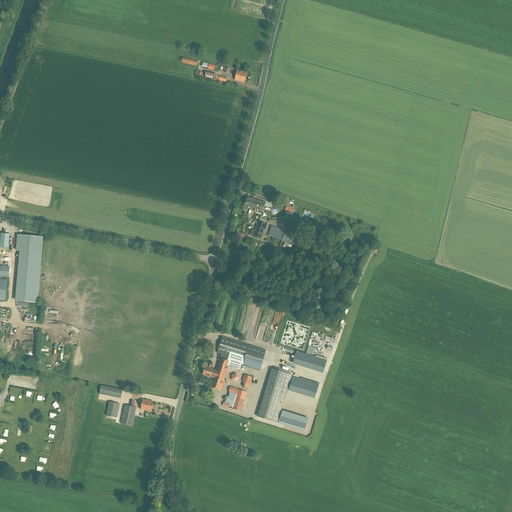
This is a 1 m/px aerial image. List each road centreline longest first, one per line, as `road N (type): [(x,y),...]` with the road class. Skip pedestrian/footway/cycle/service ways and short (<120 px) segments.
road 1 (tertiary): [(213,260),(283,0)]
road 2 (tertiary): [(187,511),(169,456),(213,260)]
road 3 (unclassified): [(213,260),(0,215)]
